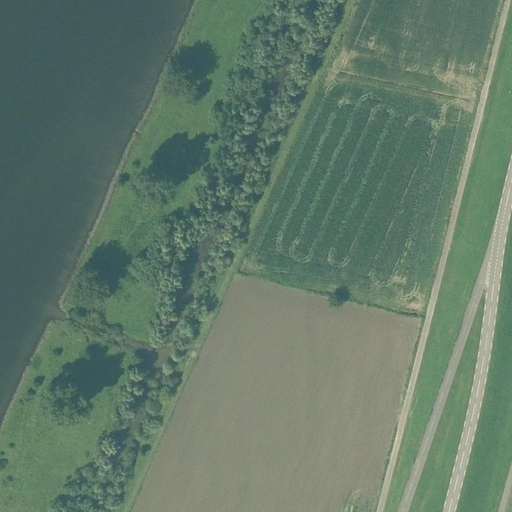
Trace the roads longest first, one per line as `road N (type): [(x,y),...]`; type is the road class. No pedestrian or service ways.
road 1 (tertiary): [(498,240),(401,511)]
road 2 (secondary): [(446,511),(483,370),(498,240)]
